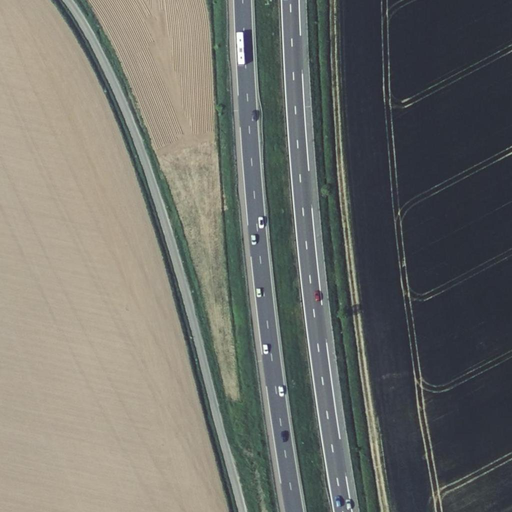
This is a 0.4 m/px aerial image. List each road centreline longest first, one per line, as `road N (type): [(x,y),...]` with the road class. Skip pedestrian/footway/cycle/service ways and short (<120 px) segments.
road 1 (unclassified): [(67,0),(110,74),(159,199),(242,511)]
road 2 (track): [(331,0),(350,260),(385,511)]
road 3 (motorway): [(242,0),(262,281),(295,511)]
road 4 (motorway): [(343,511),(303,210),(290,0)]
